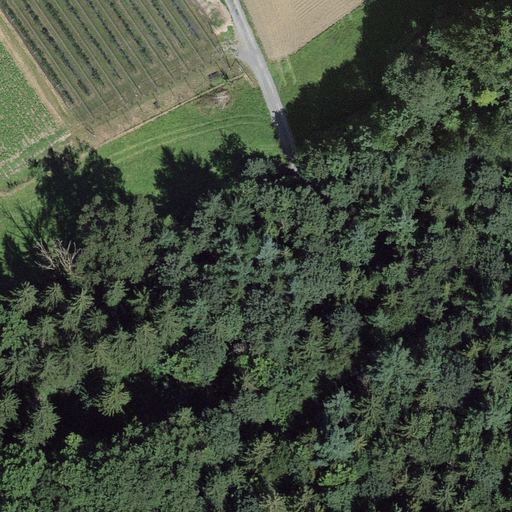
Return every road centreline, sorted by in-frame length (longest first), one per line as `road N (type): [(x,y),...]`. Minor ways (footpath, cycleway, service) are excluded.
road 1 (track): [(303,440),(325,363),(327,249),(231,0)]
road 2 (track): [(511,302),(303,440),(224,511)]
